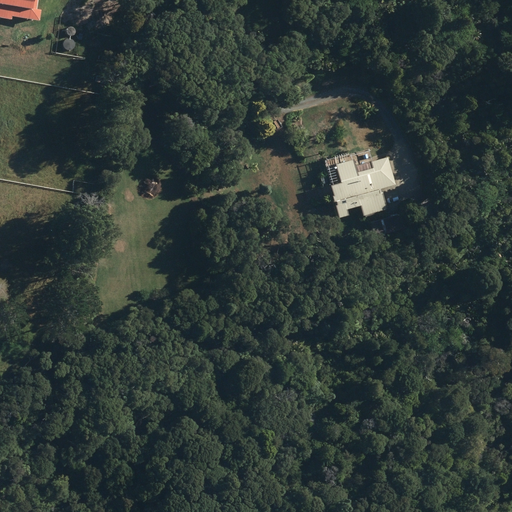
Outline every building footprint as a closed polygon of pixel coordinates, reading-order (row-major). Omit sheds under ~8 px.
[(0,0),(0,22),(9,24),(10,21),(37,25),(39,15),(34,14),(36,0),(0,0)] [(66,37),(66,39),(65,40),(64,40),(63,41),(62,42),(62,43),(61,44),(61,45),(61,46),(61,47),(62,48),(62,49),(63,50),(64,50),(65,51),(66,51),(67,51),(68,51),(69,51),(70,51),(71,50),(72,49),(72,48),(73,47),(73,46),(73,45),(73,44),(73,43),(72,42),(71,41),(71,40),(70,40),(70,37),(71,37),(71,36),(72,36),(72,35),(73,34),(73,33),(73,32),(73,31),(73,30),(72,29),(71,28),(70,28),(70,27),(69,27),(68,27),(67,27),(66,28),(65,28),(65,29),(64,29),(64,30),(63,31),(63,32),(63,33),(64,34),(64,35),(65,36),(66,37)] [(341,188),(330,191),(333,202),(332,202),(338,223),(346,220),(344,214),(360,210),(363,219),(385,213),(379,192),(394,188),(386,160),(370,165),(372,172),(355,177),(351,164),(336,168),(341,188)] [(429,203),(414,213),(425,230),(440,220),(429,203)] [(397,218),(369,227),(374,242),(402,232),(397,218)]
